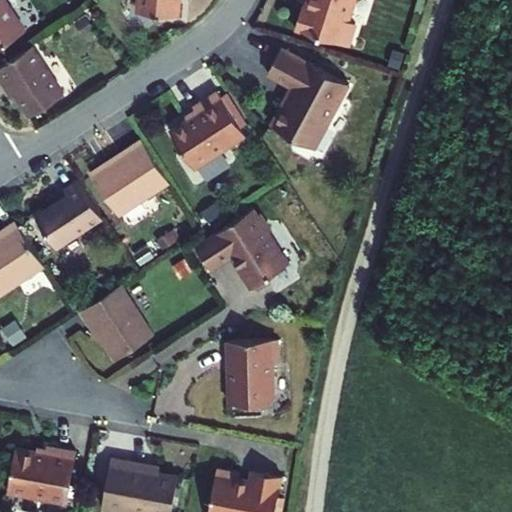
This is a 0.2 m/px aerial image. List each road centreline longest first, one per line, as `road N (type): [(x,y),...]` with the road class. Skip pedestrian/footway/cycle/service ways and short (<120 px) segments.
road 1 (track): [(314,511),(346,322),(448,0)]
road 2 (residential): [(6,167),(206,37),(239,0)]
road 3 (residential): [(148,414),(0,386)]
